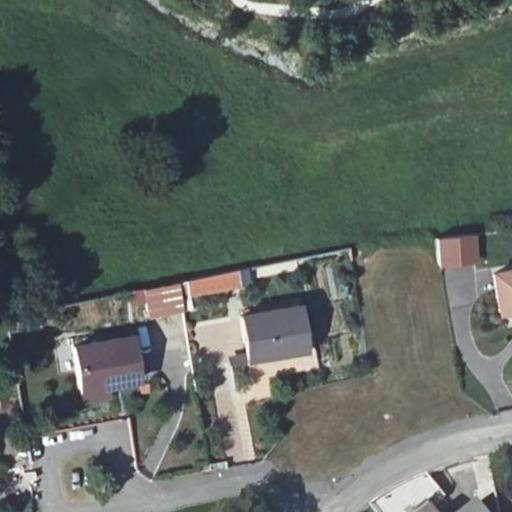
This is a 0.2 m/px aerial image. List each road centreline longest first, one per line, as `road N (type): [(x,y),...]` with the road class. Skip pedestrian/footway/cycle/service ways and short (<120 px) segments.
road 1 (residential): [(130,505),(113,436),(47,451),(59,511)]
road 2 (residential): [(511,430),(470,438),(377,477),(333,511)]
road 3 (residential): [(286,511),(256,486),(130,505)]
